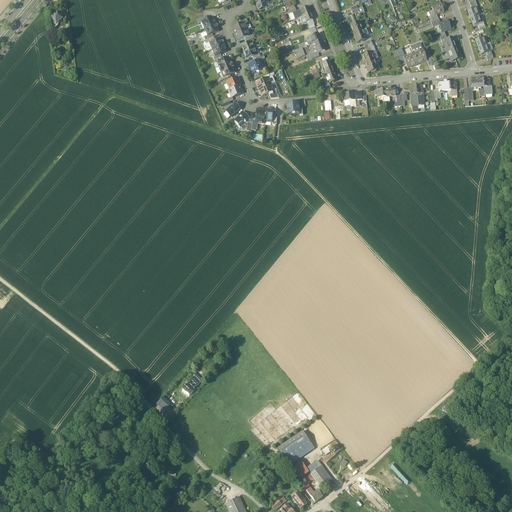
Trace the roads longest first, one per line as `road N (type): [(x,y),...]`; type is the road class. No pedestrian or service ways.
road 1 (track): [(479,365),(281,156),(238,139)]
road 2 (unclassified): [(322,503),(511,334)]
road 3 (track): [(155,412),(113,367),(0,279)]
road 4 (residential): [(328,0),(367,83),(475,71)]
road 5 (residential): [(245,0),(248,6),(221,20),(252,102),(304,99)]
road 6 (residential): [(264,511),(214,476),(155,412)]
